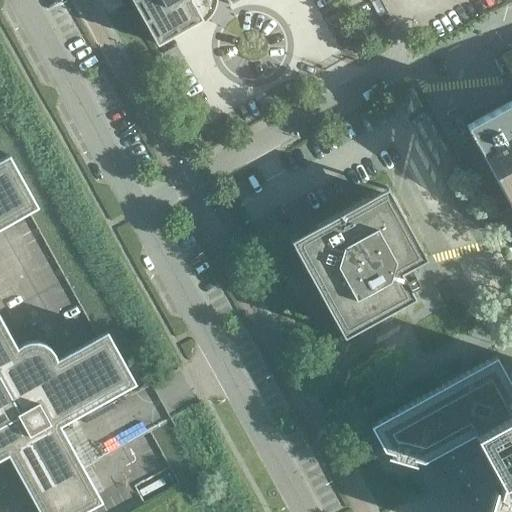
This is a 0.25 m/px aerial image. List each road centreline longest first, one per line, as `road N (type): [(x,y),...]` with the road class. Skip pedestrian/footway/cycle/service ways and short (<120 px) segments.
road 1 (unknown): [(52,511),(102,468),(106,407),(89,361),(0,215)]
road 2 (residential): [(304,511),(139,207)]
road 3 (residential): [(139,207),(348,93)]
road 4 (residential): [(139,207),(25,0)]
